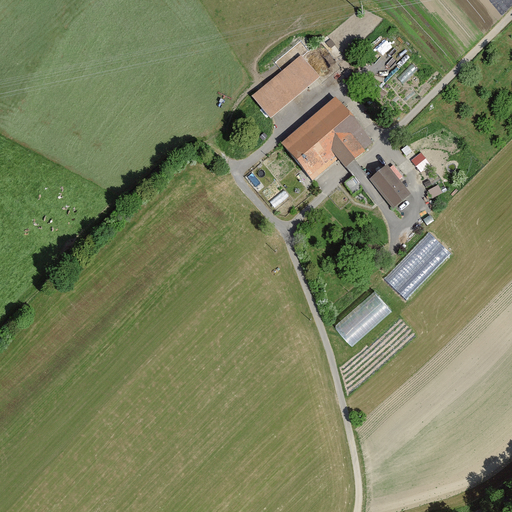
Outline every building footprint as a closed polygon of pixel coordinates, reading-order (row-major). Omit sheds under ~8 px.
[(303,61),(254,102),(269,120),(318,79),(303,61)] [(339,104),(284,149),(310,180),(365,136),(339,104)] [(421,151),(411,159),(421,171),(431,163),(421,151)] [(407,196),(385,169),(371,181),(393,207),(407,196)] [(374,288),(334,324),(352,344),(392,307),(374,288)]
